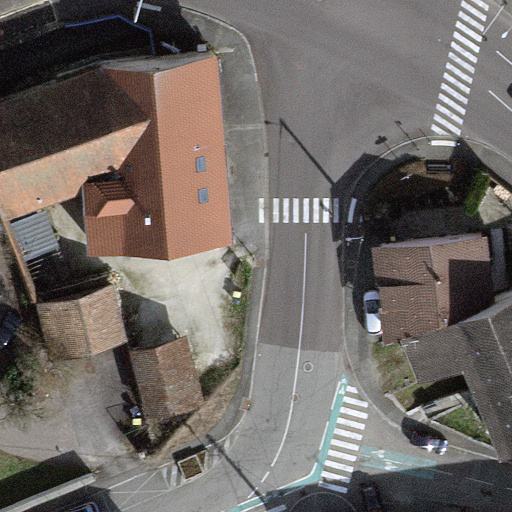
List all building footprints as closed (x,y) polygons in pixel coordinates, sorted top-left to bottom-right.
[(56,73),(0,94),(0,197),(1,202),(86,173),(92,241),(223,230),(215,123),(208,47),(99,58),(55,69),(56,73)] [(380,241),(392,334),(405,329),(447,312),(489,294),(479,229),(380,241)] [(121,328),(108,276),(40,296),(54,347),(121,328)] [(511,285),(489,294),(447,312),(464,353),(501,445),(511,439),(511,285)] [(464,353),(447,312),(405,329),(422,373),(464,353)] [(130,344),(146,407),(194,395),(178,332),(130,344)]
